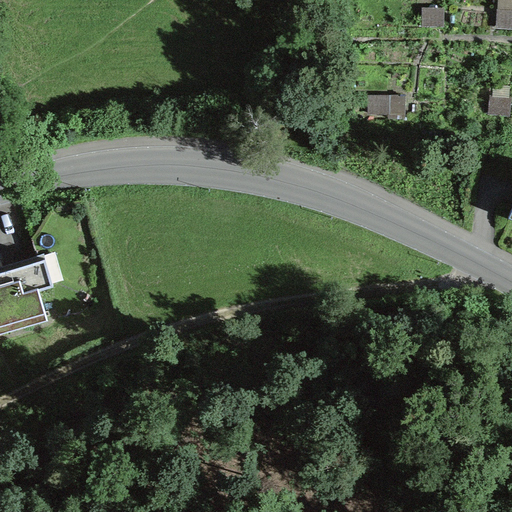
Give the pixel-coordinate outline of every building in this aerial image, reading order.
[(442,11),(424,11),(424,23),(442,23),(442,11)] [(511,13),(499,13),(498,25),(511,25),(511,13)] [(388,98),(370,98),(370,110),(388,110),(388,98)] [(491,98),(490,110),(508,112),(509,100),(491,98)] [(39,258),(38,255),(0,266),(0,331),(48,318),(39,288),(53,284),(45,256),(39,258)]
